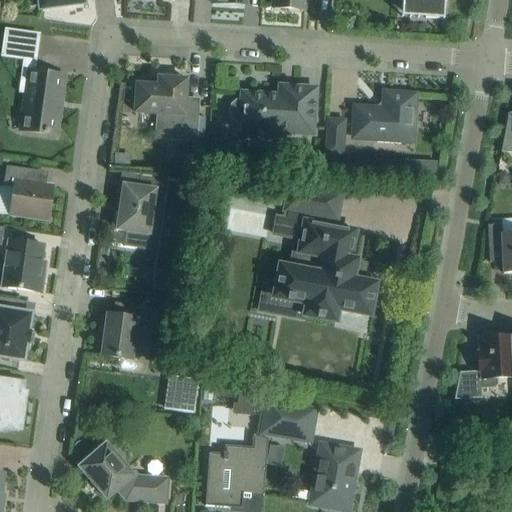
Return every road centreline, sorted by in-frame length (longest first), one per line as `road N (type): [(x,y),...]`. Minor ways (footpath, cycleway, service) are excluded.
road 1 (residential): [(36,511),(110,36),(487,63)]
road 2 (residential): [(438,312),(487,63)]
road 3 (residential): [(406,511),(438,312)]
